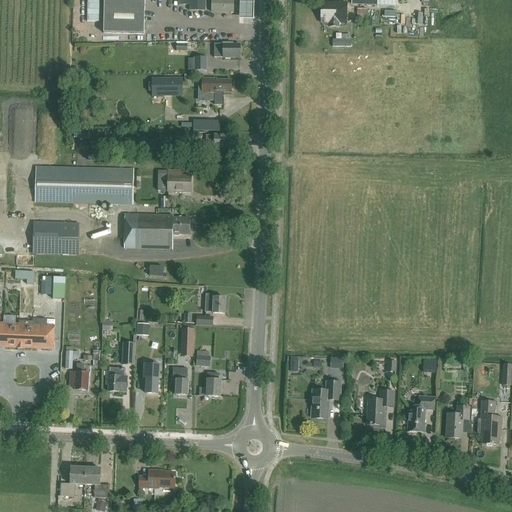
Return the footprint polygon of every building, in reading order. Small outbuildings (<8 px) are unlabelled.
[(104,0),(103,33),(144,34),(145,10),(144,0),(104,0)] [(178,0),(179,5),(189,6),(189,11),(205,11),(205,0),(211,0),(211,13),(233,13),(233,0),(236,0),(239,0),(238,0),(178,0)] [(321,3),(321,23),(329,23),(329,27),(339,27),(339,23),(347,23),(347,4),(321,3)] [(367,10),(357,10),(357,21),(367,21),(367,10)] [(187,43),(188,32),(178,32),(177,43),(187,43)] [(240,52),(241,51),(241,48),(240,47),(240,45),(232,45),(232,44),(223,44),(214,44),(214,56),(223,56),(223,58),(225,58),(225,59),(230,59),(230,58),(240,58),(240,52)] [(195,58),(195,59),(188,59),(188,71),(195,71),(207,71),(207,58),(195,58)] [(184,97),(184,79),(154,78),(154,96),(184,97)] [(222,94),(222,93),(231,93),(232,81),(216,81),(216,79),(202,79),(202,94),(222,94)] [(74,139),(89,139),(89,131),(74,131),(74,139)] [(230,148),(231,136),(214,136),(206,136),(206,147),(211,147),(211,148),(214,148),(230,148)] [(185,141),(175,141),(175,152),(195,153),(196,147),(192,147),(192,140),(185,140),(185,141)] [(37,169),(36,201),(133,204),(134,172),(37,169)] [(191,192),(191,177),(179,176),(179,172),(168,171),(168,192),(191,192)] [(0,186),(0,214),(9,215),(9,186),(0,186)] [(190,235),(190,219),(173,219),(173,216),(125,215),(124,249),(172,250),(173,236),(179,236),(179,235),(190,235)] [(33,253),(78,255),(79,225),(34,223),(33,253)] [(163,277),(164,268),(151,267),(150,276),(163,277)] [(51,285),(50,301),(59,301),(60,285),(51,285)] [(224,315),(225,299),(217,298),(217,296),(206,295),(205,312),(213,313),(213,314),(224,315)] [(53,350),(54,327),(47,326),(47,320),(33,319),(33,322),(19,321),(19,325),(0,323),(0,347),(17,348),(17,349),(25,349),(53,350)] [(183,330),(182,350),(182,356),(192,357),(192,351),(193,331),(183,330)] [(132,356),(133,352),(133,345),(124,344),(124,355),(123,355),(123,369),(133,370),(133,356),(132,356)] [(78,359),(79,353),(66,352),(65,369),(72,369),(72,359),(78,359)] [(198,352),(197,360),(197,367),(210,368),(210,357),(209,357),(209,352),(198,352)] [(170,364),(181,363),(181,355),(169,355),(170,364)] [(396,373),(397,361),(387,360),(387,372),(396,373)] [(215,369),(226,370),(226,362),(215,361),(215,369)] [(88,391),(89,374),(83,373),(84,365),(77,365),(77,373),(71,373),(70,380),(76,380),(75,391),(88,391)] [(157,395),(158,379),(159,366),(144,365),(143,378),(147,378),(146,394),(157,395)] [(511,365),(503,365),(502,387),(511,387),(511,366),(511,365)] [(127,377),(125,377),(125,370),(120,369),(107,368),(106,385),(109,385),(108,392),(127,393),(127,377)] [(188,396),(188,381),(184,381),(184,372),(177,371),(177,380),(176,395),(188,396)] [(220,398),(221,381),(219,381),(219,374),(208,374),(208,380),(207,397),(220,398)] [(340,401),(340,384),(327,383),(326,392),(313,391),(312,418),(328,419),(329,404),(328,404),(328,400),(340,401)] [(393,408),(394,392),(381,391),(380,401),(368,400),(367,425),(372,426),(372,425),(383,426),(384,408),(393,408)] [(434,410),(435,398),(419,397),(418,407),(409,407),(408,432),(424,433),(425,410),(434,410)] [(54,400),(43,400),(43,412),(54,411),(54,400)] [(501,432),(501,418),(494,418),(495,403),(482,402),(481,420),(483,420),(482,444),(498,445),(499,432),(501,432)] [(469,422),(470,409),(457,408),(457,416),(448,415),(447,439),(462,440),(464,421),(469,422)] [(75,485),(85,485),(86,469),(71,468),(70,484),(61,484),(60,497),(75,497),(75,485)] [(86,469),(85,485),(95,486),(94,498),(109,499),(110,486),(100,486),(101,469),(86,469)] [(175,481),(175,479),(175,473),(160,473),(160,472),(149,471),(149,478),(140,477),(139,488),(156,489),(156,488),(174,488),(175,481)] [(98,500),(95,511),(100,511),(104,511),(107,502),(98,500)]
